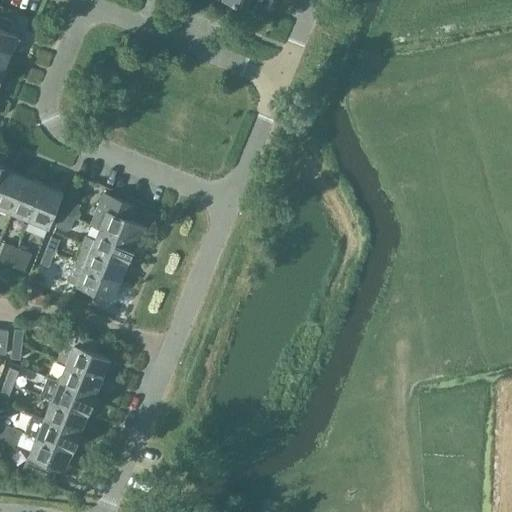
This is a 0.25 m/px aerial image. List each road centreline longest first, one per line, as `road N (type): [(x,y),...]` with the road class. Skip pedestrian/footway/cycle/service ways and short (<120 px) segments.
road 1 (residential): [(232,207),(55,134),(44,116),(80,3)]
road 2 (residential): [(107,511),(232,207)]
road 3 (residential): [(282,82),(80,3)]
road 4 (residential): [(232,207),(282,82)]
